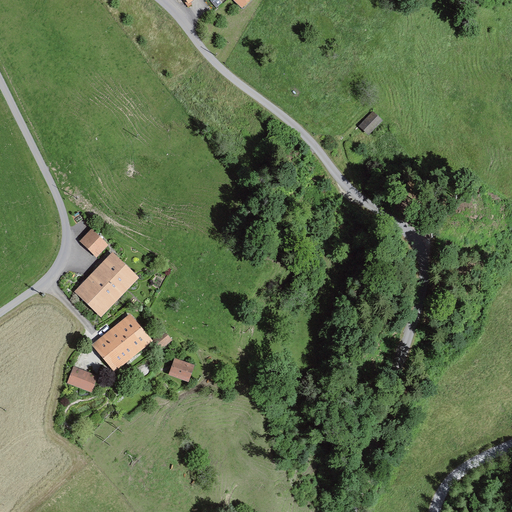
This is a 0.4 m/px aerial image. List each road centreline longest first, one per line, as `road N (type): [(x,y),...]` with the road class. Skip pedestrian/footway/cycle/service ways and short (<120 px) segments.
road 1 (unclassified): [(162,0),(215,63),(421,245),(417,306),(351,511)]
road 2 (unclassified): [(0,316),(50,285),(67,232),(0,80)]
